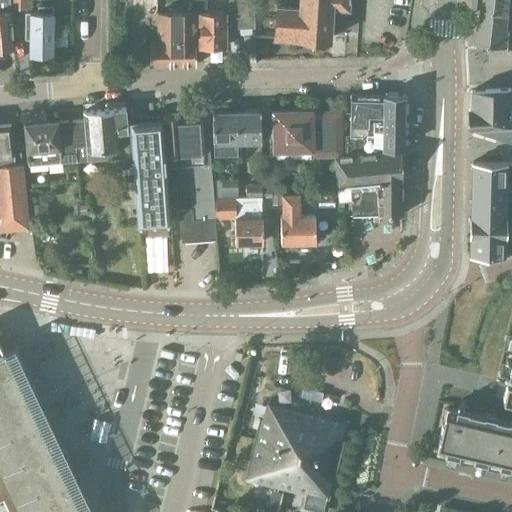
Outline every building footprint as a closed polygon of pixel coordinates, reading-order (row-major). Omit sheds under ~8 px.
[(0,0),(0,49),(2,49),(16,48),(13,11),(11,11),(11,9),(13,9),(11,0),(10,0),(11,6),(10,6),(9,0),(0,0)] [(11,0),(13,9),(30,9),(30,0),(11,0)] [(206,13),(205,0),(195,0),(196,13),(199,13),(200,48),(225,47),(224,12),(206,13)] [(252,0),(230,0),(232,28),(254,27),(252,0)] [(277,6),(274,39),(298,41),(298,38),(330,40),(333,7),(347,8),(347,0),(300,0),(300,8),(277,6)] [(511,0),(484,0),(483,9),(509,11),(511,11),(511,0)] [(24,39),(31,39),(30,55),(53,55),(53,6),(38,6),(38,13),(25,13),(24,39)] [(478,26),(477,43),(481,43),(481,46),(491,47),(491,44),(509,46),(510,35),(511,35),(511,11),(509,11),(483,9),(481,26),(478,26)] [(179,66),(178,14),(160,14),(160,43),(152,43),(152,63),(154,67),(179,66)] [(196,14),(178,14),(179,66),(197,66),(196,14)] [(511,90),(470,91),(471,110),(467,110),(468,130),(508,143),(511,143),(511,90)] [(346,137),(346,155),(357,155),(357,153),(357,143),(367,143),(367,119),(384,119),(384,96),(351,95),(350,137),(346,137)] [(367,143),(357,143),(357,153),(371,153),(371,147),(404,148),(405,102),(401,97),(384,96),(384,119),(367,119),(367,143)] [(77,160),(88,159),(124,156),(124,155),(135,154),(132,122),(129,122),(128,108),(84,112),(84,116),(83,116),(83,119),(71,120),(73,146),(76,146),(77,160)] [(311,151),(312,157),(342,157),(341,110),(313,110),(313,109),(270,109),(271,152),(311,151)] [(261,110),(238,111),(239,141),(263,141),(262,112),(261,110)] [(240,155),(239,141),(238,111),(215,112),(216,156),(240,155)] [(162,119),(168,153),(206,151),(203,116),(182,117),(182,115),(162,119)] [(28,165),(77,160),(76,146),(73,146),(71,120),(58,121),(58,119),(25,122),(28,165)] [(132,122),(135,154),(141,227),(171,224),(162,119),(132,122)] [(0,237),(10,239),(12,230),(29,228),(22,163),(16,163),(12,124),(0,125),(0,237)] [(345,157),(336,158),(340,203),(351,201),(353,216),(379,217),(403,216),(402,152),(345,157)] [(181,208),(183,241),(218,239),(214,181),(213,162),(190,163),(193,207),(181,208)] [(472,181),(511,182),(511,164),(511,163),(472,162),(472,181)] [(276,168),(262,168),(262,185),(262,192),(276,192),(276,168)] [(237,180),(214,181),(215,198),(225,197),(224,193),(238,193),(237,180)] [(471,199),(511,200),(506,200),(506,184),(511,184),(511,182),(472,181),(471,199)] [(262,185),(247,185),(247,198),(262,197),(262,192),(262,185)] [(282,216),(282,243),(317,242),(317,216),(301,216),(301,205),(311,205),(311,193),(283,193),(283,200),(284,200),(284,216),(282,216)] [(279,194),(270,195),(271,206),(279,205),(279,194)] [(249,198),(217,199),(218,218),(236,218),(237,244),(265,244),(264,218),(249,218),(249,198)] [(471,199),(470,218),(510,219),(511,200),(471,199)] [(31,206),(32,211),(32,222),(47,220),(46,205),(31,206)] [(470,218),(470,236),(510,237),(510,219),(470,218)] [(510,237),(470,236),(469,255),(509,256),(510,237)] [(0,511),(93,511),(88,500),(77,505),(67,483),(69,482),(71,480),(72,479),(73,478),(73,477),(73,475),(74,474),(74,472),(73,471),(73,469),(72,467),(71,466),(69,465),(68,464),(67,463),(65,463),(63,463),(61,463),(60,464),(58,464),(47,442),(58,437),(41,401),(30,406),(3,349),(0,342),(0,511)] [(236,353),(234,361),(241,362),(243,355),(236,353)] [(511,357),(506,385),(502,400),(511,402),(511,357)] [(310,399),(313,390),(303,388),(300,397),(310,399)] [(313,390),(310,399),(321,402),(323,393),(313,390)] [(245,479),(309,495),(306,507),(322,511),(326,500),(327,500),(346,422),(268,403),(263,420),(260,420),(245,479)] [(446,409),(436,451),(511,468),(511,423),(456,411),(446,409)] [(271,490),(268,503),(279,506),(282,493),(271,490)] [(268,503),(265,511),(277,511),(279,506),(268,503)]
